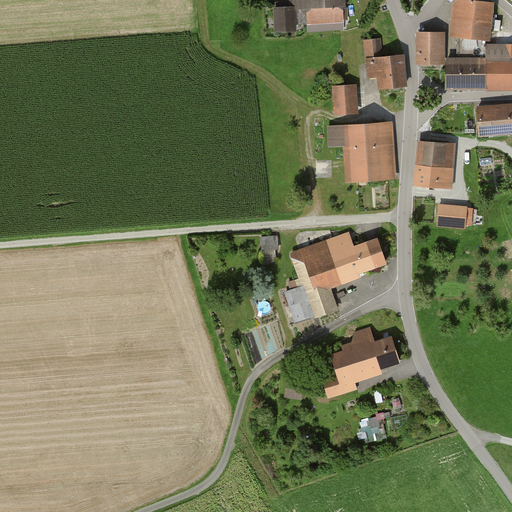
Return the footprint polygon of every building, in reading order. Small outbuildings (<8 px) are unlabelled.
[(290,0),(291,9),(271,9),(271,34),(295,33),(294,24),(344,23),(343,0),(290,0)] [(484,41),(487,41),(490,3),(454,0),(450,0),(447,37),(455,38),(455,58),(484,58),(484,46),(484,41)] [(442,33),(414,33),(414,65),(441,65),(442,33)] [(379,40),(362,41),(366,79),(373,78),(374,90),(403,87),(400,55),(380,57),(379,40)] [(443,58),(443,90),(511,89),(511,45),(484,46),(484,58),(455,58),(443,58)] [(355,86),(330,87),(331,114),(356,113),(355,86)] [(511,107),(473,110),(475,137),(511,133),(511,107)] [(391,124),(325,128),(327,148),(340,147),(343,183),(395,180),(391,124)] [(449,190),(453,145),(415,141),(412,187),(449,190)] [(462,206),(436,206),(435,226),(462,226),(462,206)] [(264,234),(266,260),(280,259),(278,233),(264,234)] [(347,235),(289,255),(312,321),(336,313),(326,284),(386,263),(378,240),(352,249),(347,235)] [(350,379),(399,364),(390,338),(373,343),(369,331),(352,337),(356,348),(330,356),(336,375),(321,380),(327,397),(353,389),(350,379)] [(303,383),(287,380),(283,398),(300,401),(303,383)] [(365,417),(370,440),(387,436),(382,414),(365,417)]
